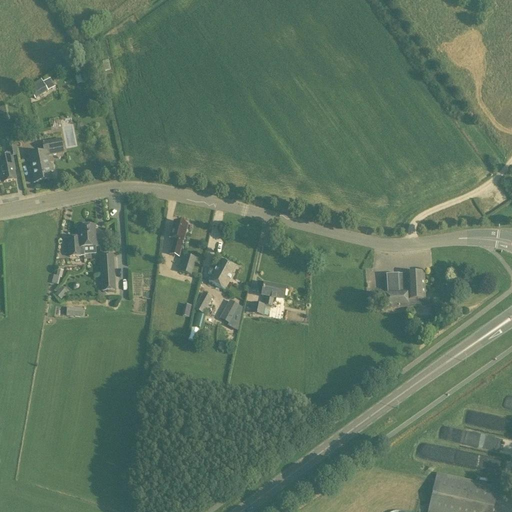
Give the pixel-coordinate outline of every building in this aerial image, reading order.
[(43,84),(41,82),(29,90),(35,100),(53,88),(48,80),(43,84)] [(52,180),(51,173),(54,173),(53,166),(50,167),(47,152),(62,149),(61,140),(41,143),(43,153),(28,156),(33,184),(52,180)] [(14,169),(13,163),(12,157),(17,157),(15,144),(6,146),(8,156),(0,157),(0,163),(3,183),(15,181),(13,169),(14,169)] [(169,240),(173,241),(169,256),(179,258),(187,226),(174,223),(169,240)] [(94,227),(79,228),(79,239),(68,240),(69,257),(83,256),(82,248),(96,247),(96,239),(95,239),(94,227)] [(142,233),(135,234),(137,256),(144,255),(144,254),(151,254),(149,229),(142,229),(142,233)] [(100,256),(99,256),(102,293),(115,292),(113,255),(100,256)] [(196,260),(185,256),(179,274),(191,277),(196,260)] [(231,275),(234,269),(222,262),(218,269),(216,268),(208,283),(224,291),(232,276),(231,275)] [(384,276),(386,310),(432,307),(431,300),(425,300),(423,274),(384,276)] [(261,297),(265,298),(264,306),(251,304),(249,314),(263,317),(264,316),(267,317),(269,311),(264,310),(265,307),(271,308),(273,300),(284,301),(286,289),(263,285),(261,297)] [(59,290),(55,295),(61,301),(66,295),(59,290)] [(202,294),(193,310),(203,316),(212,299),(202,294)] [(376,306),(375,294),(367,294),(368,306),(376,306)] [(230,303),(221,320),(230,325),(239,307),(230,303)] [(66,309),(66,317),(83,318),(83,309),(66,309)] [(195,314),(191,330),(201,332),(205,317),(195,314)] [(488,392),(486,404),(499,406),(501,394),(488,392)] [(480,436),(480,448),(490,449),(490,436),(480,436)] [(465,468),(480,468),(480,455),(465,455),(465,468)] [(436,474),(427,511),(492,511),(498,488),(436,474)]
